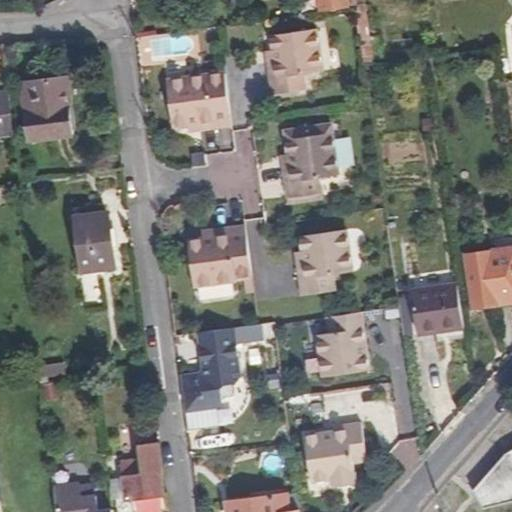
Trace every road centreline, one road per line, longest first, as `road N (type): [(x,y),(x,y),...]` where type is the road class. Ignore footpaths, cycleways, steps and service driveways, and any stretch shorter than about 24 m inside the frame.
road 1 (residential): [(186,511),(143,192)]
road 2 (residential): [(143,192),(122,36),(91,1)]
road 3 (residential): [(401,509),(511,381)]
